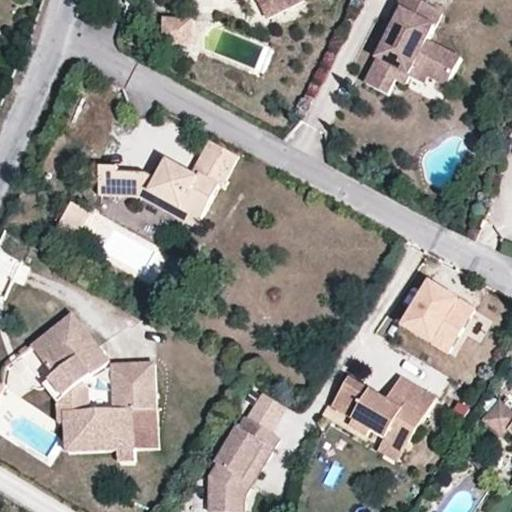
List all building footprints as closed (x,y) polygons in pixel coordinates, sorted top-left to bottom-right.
[(257,0),(262,3),(273,24),(308,6),(305,0),(257,0)] [(386,50),(361,98),(384,109),(391,94),(400,99),(406,89),(418,65),(432,72),(429,79),(430,80),(448,89),(462,62),(428,44),(443,16),(411,0),(403,0),(390,26),(396,30),(386,50)] [(198,25),(164,26),(164,51),(198,51),(198,25)] [(386,50),(396,30),(390,26),(380,46),(386,50)] [(432,72),(418,65),(406,89),(421,97),(430,80),(429,79),(432,72)] [(216,145),(209,141),(193,173),(199,176),(216,145)] [(146,202),(150,194),(184,212),(179,219),(198,229),(219,187),(223,189),(240,158),(216,145),(199,176),(193,173),(169,160),(167,163),(159,180),(151,175),(120,174),(119,170),(101,169),(101,196),(139,199),(146,202)] [(167,163),(160,160),(151,175),(159,180),(167,163)] [(150,194),(146,202),(179,219),(184,212),(150,194)] [(73,204),(67,216),(86,225),(92,214),(73,204)] [(58,231),(77,241),(86,225),(67,216),(58,231)] [(478,313),(434,288),(409,332),(454,357),(478,313)] [(71,429),(71,458),(121,458),(121,469),(138,469),(138,458),(137,427),(162,427),(161,372),(119,373),(120,418),(95,418),(94,398),(89,390),(117,370),(82,321),(40,351),(63,381),(58,385),(70,402),(71,429)] [(35,350),(26,357),(46,383),(55,376),(35,350)] [(404,378),(389,400),(386,406),(380,403),(383,397),(352,379),(335,409),(356,421),(388,440),(390,436),(409,447),(439,399),(404,378)] [(0,404),(9,390),(0,384),(0,404)] [(50,390),(64,409),(64,430),(71,429),(70,402),(58,385),(50,390)] [(383,397),(380,403),(386,406),(389,400),(383,397)] [(506,437),(509,432),(511,429),(511,412),(502,404),(488,422),(506,437)] [(356,421),(351,427),(384,447),(387,442),(388,440),(356,421)] [(248,424),(212,483),(212,511),(245,511),(246,503),(254,490),(246,485),(250,478),(258,482),(281,444),(248,424)] [(163,457),(162,427),(137,427),(138,458),(163,457)] [(388,440),(387,442),(405,453),(409,447),(390,436),(388,440)] [(246,485),(254,490),(258,482),(250,478),(246,485)]
